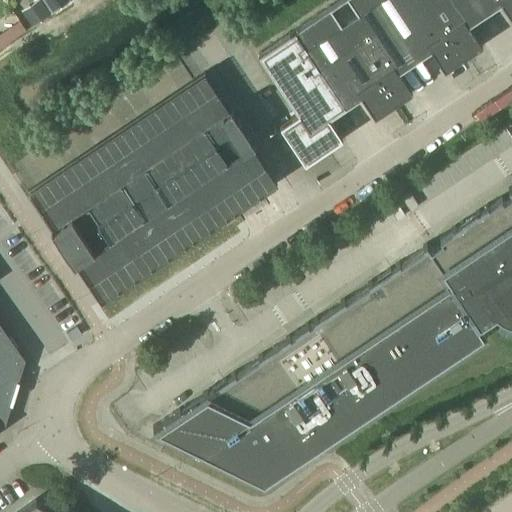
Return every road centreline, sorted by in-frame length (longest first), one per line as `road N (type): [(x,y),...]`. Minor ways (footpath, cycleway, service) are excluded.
road 1 (unclassified): [(51,435),(50,405),(68,374),(511,79)]
road 2 (unclassified): [(511,403),(423,437),(342,483),(311,511)]
road 3 (unknown): [(319,207),(216,38)]
road 4 (unclassified): [(366,511),(511,410)]
road 5 (unclassified): [(51,435),(174,511)]
